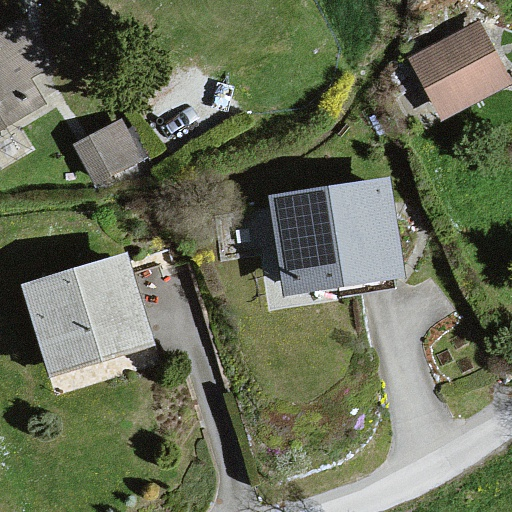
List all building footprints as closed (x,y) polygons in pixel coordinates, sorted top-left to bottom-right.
[(17,12),(0,22),(0,128),(43,101),(29,80),(51,66),(17,12)] [(511,79),(478,17),(406,56),(440,119),(511,80),(511,79)] [(120,127),(75,153),(103,196),(146,171),(120,127)] [(387,181),(271,196),(284,295),(401,279),(387,181)] [(127,256),(22,285),(50,384),(155,354),(127,256)]
